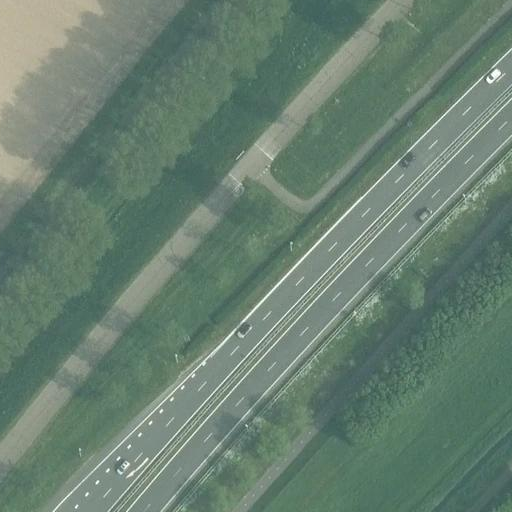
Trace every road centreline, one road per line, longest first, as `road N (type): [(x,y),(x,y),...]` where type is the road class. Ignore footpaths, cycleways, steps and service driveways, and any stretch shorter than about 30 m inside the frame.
road 1 (unclassified): [(0,463),(252,165),(411,0)]
road 2 (primary): [(511,64),(310,266),(92,511)]
road 3 (primary): [(146,511),(242,397),(511,121)]
